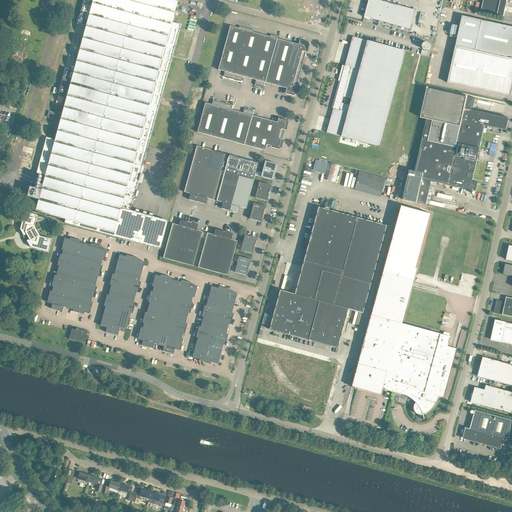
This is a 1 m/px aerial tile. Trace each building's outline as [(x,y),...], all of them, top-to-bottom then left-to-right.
[(28,195),(27,197),(30,197),(39,200),(36,212),(35,212),(37,213),(38,212),(65,220),(65,223),(64,223),(122,239),(130,210),(133,199),(142,163),(154,120),(161,94),(173,50),(180,24),(172,22),(177,0),(93,0),(93,1),(90,0),(83,0),(77,24),(86,26),(74,70),(65,68),(58,93),(67,96),(55,140),(46,137),(37,173),(45,176),(43,184),(41,190),(30,187),(28,195)] [(378,0),(368,0),(364,17),(391,24),(396,5),(378,0)] [(502,0),(500,0),(483,0),(481,12),(498,16),(502,0)] [(507,0),(500,0),(502,0),(498,16),(503,17),(507,0)] [(462,16),(456,46),(475,51),(510,58),(511,57),(511,26),(482,20),(462,16)] [(232,79),(246,28),(240,26),(239,28),(230,26),(218,70),(225,72),(225,73),(224,72),(223,73),(224,73),(223,75),(223,76),(224,76),(223,77),(224,77),(227,77),(227,78),(229,79),(229,78),(232,79)] [(249,78),(261,34),(252,32),(253,29),(253,30),(246,28),(247,28),(246,28),(232,79),(235,80),(238,81),(238,80),(241,81),(241,82),(241,81),(242,81),(243,78),(242,77),(249,78)] [(271,61),(277,39),(278,36),(277,36),(271,35),(271,34),(270,37),(261,34),(249,78),(256,80),(256,81),(255,81),(254,84),(255,84),(255,85),(258,86),(260,87),(263,87),(263,88),(264,88),(265,83),(271,61)] [(343,65),(332,108),(333,109),(326,133),(380,147),(406,51),(352,37),(345,65),(343,65)] [(309,46),(310,43),(309,43),(309,42),(300,40),(298,45),(277,39),(271,61),(300,69),(301,67),(302,66),(301,66),(305,52),(307,53),(308,50),(309,47),(309,46)] [(456,46),(448,83),(511,97),(511,90),(511,57),(510,58),(475,51),(456,46)] [(300,69),(271,61),(265,83),(286,88),(285,93),(294,96),(295,95),(296,95),(296,92),(297,92),(297,89),(298,86),(296,85),(300,71),(300,69)] [(403,200),(417,203),(426,205),(431,181),(476,191),(478,183),(472,181),(485,125),(506,130),(509,118),(473,110),(475,98),(467,96),(466,96),(466,97),(428,89),(428,88),(428,87),(421,118),(427,119),(415,171),(409,170),(403,200)] [(213,136),(222,102),(219,101),(217,100),(216,101),(213,100),(214,100),(213,100),(212,100),(212,101),(212,103),(211,103),(212,104),(212,105),(205,103),(197,132),(213,136)] [(228,141),(236,111),(230,109),(231,109),(231,108),(231,106),(232,106),(231,105),(231,104),(231,105),(228,104),(228,103),(225,103),(222,102),(213,136),(228,141)] [(250,125),(252,116),(254,111),(253,110),(253,111),(250,110),(250,109),(248,109),(245,108),(244,109),(243,109),(243,112),(242,112),(243,112),(243,113),(236,111),(228,141),(244,145),(250,125)] [(288,124),(288,121),(287,121),(288,120),(279,118),(277,122),(252,116),(250,125),(283,134),(284,130),(286,130),(287,127),(287,125),(288,125),(288,124)] [(283,134),(250,125),(244,145),(265,151),(266,145),(271,146),(270,147),(280,149),(281,149),(282,146),(282,145),(282,143),(283,143),(283,140),(281,139),(283,134)] [(207,167),(211,150),(197,146),(192,163),(207,167)] [(222,171),(226,154),(211,150),(207,167),(222,171)] [(239,176),(244,159),(229,155),(224,172),(239,176)] [(256,171),(258,163),(244,159),(239,176),(254,180),(255,175),(256,175),(257,171),(256,171)] [(275,170),(277,166),(277,164),(265,161),(262,172),(257,171),(256,175),(261,176),(260,177),(273,180),(273,178),(274,174),(275,170)] [(197,202),(207,167),(192,163),(184,192),(185,192),(190,194),(189,199),(197,202)] [(208,198),(214,200),(222,171),(207,167),(197,202),(206,204),(208,198)] [(230,211),(239,176),(224,172),(217,201),(223,203),(221,208),(230,211)] [(240,207),(246,209),(254,180),(239,176),(230,211),(238,213),(240,207)] [(268,195),(269,192),(269,191),(271,187),(271,185),(259,182),(255,198),(267,201),(268,199),(268,195)] [(30,197),(29,201),(33,202),(30,213),(32,214),(33,211),(36,212),(39,200),(30,197)] [(262,216),(263,213),(263,212),(265,208),(266,206),(253,203),(249,219),(261,222),(262,220),(262,216)] [(400,206),(382,271),(413,280),(431,214),(400,206)] [(304,258),(294,294),(280,290),(269,329),(268,329),(308,340),(338,348),(337,347),(348,309),(362,313),(370,283),(386,226),(357,218),(318,207),(304,258)] [(168,221),(130,210),(122,239),(160,249),(168,221)] [(25,212),(20,229),(24,236),(25,235),(28,240),(27,241),(30,247),(48,252),(51,239),(38,236),(34,228),(37,215),(32,214),(30,213),(25,212)] [(178,262),(189,222),(180,219),(179,225),(173,224),(163,258),(178,262)] [(198,224),(189,222),(178,262),(193,266),(202,232),(196,230),(198,224)] [(213,271),(224,231),(215,229),(214,235),(207,233),(198,267),(213,271)] [(232,234),(224,231),(213,271),(228,275),(237,241),(231,239),(232,234)] [(254,248),(254,245),(255,244),(257,240),(257,238),(245,234),(240,250),(253,254),(253,252),(254,248)] [(70,240),(65,238),(61,250),(63,250),(62,255),(60,254),(57,265),(59,266),(56,276),(54,275),(52,286),(53,287),(52,291),(50,291),(47,302),(52,304),(51,309),(62,312),(63,307),(73,309),(73,311),(84,314),(84,312),(89,314),(92,302),(91,302),(92,297),(94,298),(97,287),(95,286),(98,276),(99,277),(102,266),(101,265),(102,261),(104,261),(107,250),(102,248),(102,246),(91,243),(91,245),(81,243),(81,241),(70,238),(70,240)] [(126,257),(119,255),(114,274),(112,274),(109,285),(111,285),(109,295),(107,295),(104,306),(106,306),(100,326),(107,327),(105,332),(118,336),(119,331),(125,332),(131,313),(132,313),(135,302),(134,302),(136,292),(138,293),(141,282),(139,281),(144,262),(138,260),(138,258),(126,255),(126,257)] [(248,269),(248,266),(249,265),(251,261),(251,260),(239,256),(235,272),(247,276),(247,274),(248,269)] [(511,275),(511,265),(505,264),(503,275),(511,276),(511,275)] [(382,271),(371,315),(402,323),(413,280),(382,271)] [(191,302),(192,297),(194,298),(197,286),(192,285),(193,283),(182,280),(181,282),(171,279),(172,277),(161,275),(160,276),(155,275),(152,286),(154,287),(152,292),(151,291),(148,302),(149,302),(147,312),(145,312),(142,323),(144,323),(143,328),(141,328),(138,339),(143,340),(142,345),(153,348),(154,343),(164,346),(162,351),(173,354),(175,349),(180,351),(183,339),(181,339),(183,334),(184,334),(187,323),(185,323),(188,313),(190,313),(193,302),(191,302)] [(230,324),(232,319),(233,313),(232,313),(237,293),(230,291),(231,290),(219,286),(218,288),(211,286),(206,306),(204,305),(201,316),(203,317),(201,327),(199,326),(196,337),(198,338),(192,357),(199,359),(199,361),(211,364),(211,362),(218,364),(223,345),(225,345),(226,340),(228,334),(226,334),(229,324),(230,324)] [(511,316),(511,298),(506,297),(505,302),(502,315),(511,316)] [(502,315),(505,302),(498,300),(495,313),(502,315)] [(450,337),(402,323),(371,315),(358,362),(387,370),(384,381),(438,396),(443,398),(457,349),(448,346),(450,337)] [(502,342),(506,323),(496,320),(491,340),(502,342)] [(511,323),(506,323),(502,342),(511,344),(511,323)] [(79,340),(85,341),(87,331),(77,329),(77,328),(76,328),(76,330),(72,329),(69,339),(79,341),(79,340)] [(262,350),(254,379),(329,399),(336,371),(262,350)] [(511,364),(483,357),(483,358),(486,359),(483,369),(482,369),(481,371),(482,371),(482,373),(492,375),(490,380),(511,385),(511,364)] [(387,370),(358,362),(351,386),(380,394),(382,389),(384,381),(387,370)] [(438,396),(384,381),(382,389),(402,394),(405,395),(407,396),(410,398),(413,400),(415,402),(415,403),(414,404),(414,405),(413,405),(413,406),(413,408),(413,409),(414,411),(414,412),(415,413),(416,414),(417,414),(418,414),(419,415),(420,415),(421,415),(422,414),(423,414),(424,414),(425,413),(426,412),(428,411),(429,410),(430,409),(432,407),(434,404),(435,402),(437,399),(438,396)] [(473,403),(511,414),(511,412),(511,392),(486,385),(485,390),(475,387),(473,394),(474,395),(471,402),(473,403)] [(475,410),(470,429),(504,438),(505,437),(509,438),(511,420),(475,410)] [(505,438),(504,438),(470,429),(465,427),(465,428),(466,428),(464,437),(479,442),(479,443),(485,444),(485,443),(501,447),(503,438),(505,439),(505,438)] [(68,477),(67,483),(71,484),(75,471),(72,470),(70,477),(68,477)] [(87,481),(89,475),(80,472),(80,473),(77,472),(76,475),(78,475),(78,478),(87,481)] [(99,478),(89,475),(87,481),(97,483),(97,481),(101,482),(102,479),(98,478),(99,478)] [(118,489),(120,483),(110,481),(107,480),(106,483),(109,484),(109,487),(109,490),(117,493),(118,489)] [(126,485),(120,483),(118,489),(117,493),(123,494),(124,491),(127,492),(128,489),(132,489),(133,485),(127,484),(126,485)] [(149,498),(151,492),(141,489),(141,490),(138,489),(137,492),(141,493),(140,496),(139,496),(139,499),(148,501),(149,498)] [(156,493),(151,492),(149,498),(164,502),(166,496),(160,495),(161,493),(157,492),(156,493)] [(183,507),(185,501),(176,499),(175,502),(174,502),(174,505),(183,507)]
